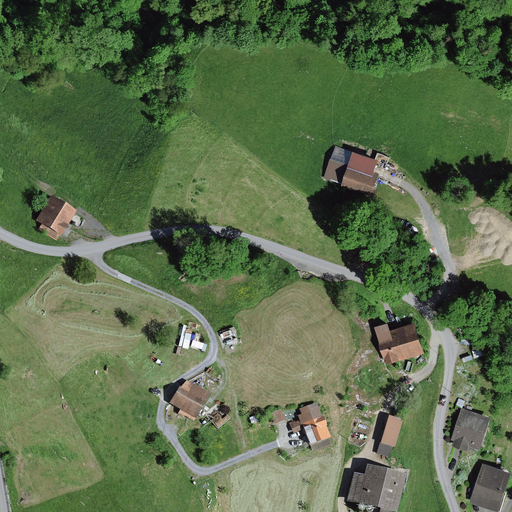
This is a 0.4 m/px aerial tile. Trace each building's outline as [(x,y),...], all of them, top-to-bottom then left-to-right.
[(336,146),(332,158),(350,164),(354,152),(336,146)] [(379,158),(354,150),(354,152),(350,164),(343,184),(343,186),(373,195),(380,172),(375,170),(379,158)] [(343,184),(350,164),(332,158),(325,178),(343,184)] [(76,212),(51,197),(36,221),(67,239),(72,232),(66,228),(76,212)] [(402,358),(393,329),(391,320),(376,325),(382,347),(379,348),(381,353),(384,352),(387,363),(402,358)] [(416,322),(393,329),(402,358),(426,351),(416,322)] [(181,388),(179,387),(169,405),(195,419),(209,394),(186,381),(181,388)] [(299,420),(289,424),(293,434),(303,430),(309,445),(327,438),(329,437),(316,403),(299,409),(301,414),(297,416),(299,420)] [(492,417),(463,408),(452,440),(455,440),(453,444),(470,450),(471,446),(482,449),(492,417)] [(281,409),(270,414),(274,424),(285,420),(281,409)] [(256,415),(249,418),(252,424),(258,421),(256,415)] [(402,420),(388,416),(380,444),(392,447),(394,448),(402,420)] [(327,438),(309,445),(312,452),(330,445),(327,438)] [(392,447),(380,444),(377,454),(389,457),(392,447)] [(511,478),(511,472),(484,463),(472,501),(501,510),(511,478)] [(365,476),(352,473),(345,503),(386,511),(399,511),(408,476),(367,466),(365,476)]
